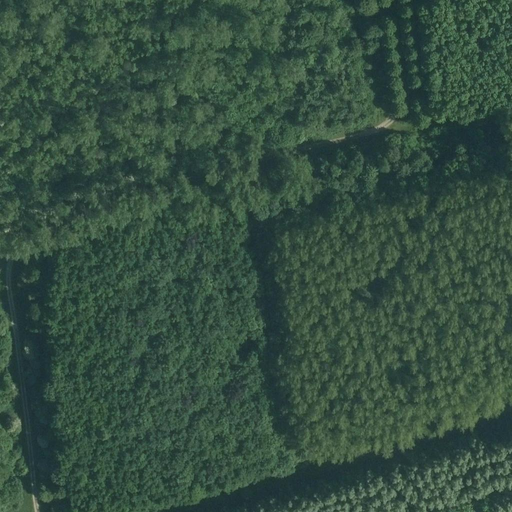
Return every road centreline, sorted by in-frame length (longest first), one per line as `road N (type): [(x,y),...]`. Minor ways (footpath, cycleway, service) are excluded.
road 1 (track): [(0,250),(243,161),(395,124),(384,0)]
road 2 (track): [(0,272),(39,511)]
